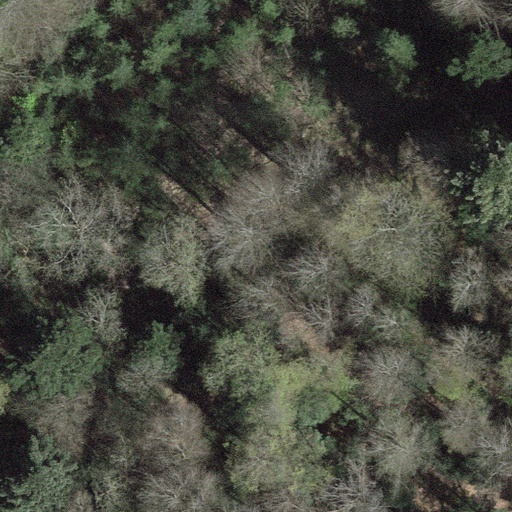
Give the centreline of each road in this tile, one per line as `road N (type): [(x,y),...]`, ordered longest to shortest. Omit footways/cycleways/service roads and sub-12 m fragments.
road 1 (track): [(0,367),(245,207),(511,102)]
road 2 (track): [(48,339),(286,511)]
